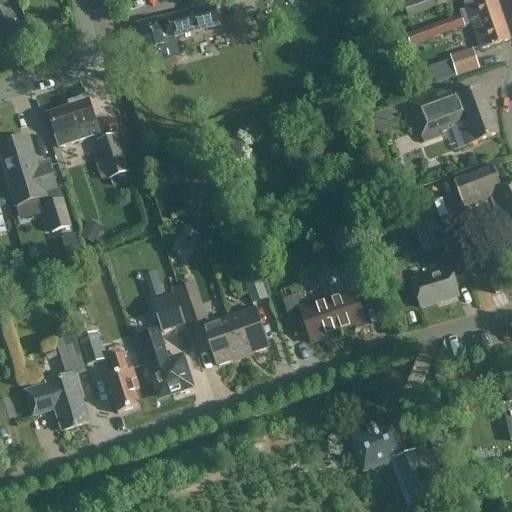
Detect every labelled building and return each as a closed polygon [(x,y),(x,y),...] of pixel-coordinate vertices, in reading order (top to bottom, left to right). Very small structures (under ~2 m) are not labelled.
[(413,0),(404,4),(409,18),(439,7),(436,0),(413,0)] [(475,0),(465,3),(481,51),(511,40),(496,0),(475,0)] [(221,27),(216,7),(162,20),(139,26),(149,66),(172,60),(180,58),(175,38),(221,27)] [(353,12),(358,33),(367,30),(362,9),(353,12)] [(19,36),(11,11),(0,15),(0,36),(2,41),(19,36)] [(466,27),(462,15),(407,35),(412,47),(466,27)] [(481,70),(474,49),(450,57),(452,63),(443,66),(438,71),(441,83),(481,70)] [(482,89),(461,97),(456,84),(409,102),(424,143),(443,136),(442,134),(461,127),(468,146),(499,134),(482,89)] [(71,107),(49,115),(56,136),(60,149),(77,143),(101,135),(88,97),(69,103),(71,107)] [(109,178),(109,180),(131,173),(118,136),(97,143),(103,161),(97,163),(103,180),(109,178)] [(28,139),(0,147),(0,148),(17,206),(28,203),(43,199),(47,214),(52,233),(72,228),(61,189),(56,191),(49,166),(38,170),(28,139)] [(165,168),(170,183),(182,178),(177,163),(165,168)] [(387,188),(380,167),(362,172),(369,194),(387,188)] [(511,183),(502,189),(493,168),(454,183),(465,212),(492,201),(498,214),(493,216),(501,235),(511,229),(511,183)] [(122,184),(119,177),(111,179),(114,187),(122,184)] [(408,202),(424,255),(444,249),(427,196),(408,202)] [(439,224),(446,248),(460,244),(453,220),(439,224)] [(80,237),(95,244),(104,228),(89,221),(80,237)] [(82,255),(77,236),(63,240),(68,259),(82,255)] [(413,282),(421,309),(460,297),(454,280),(468,276),(460,252),(443,258),(448,272),(413,282)] [(3,273),(6,286),(29,280),(26,267),(3,273)] [(391,273),(395,286),(404,283),(400,270),(391,273)] [(340,335),(368,325),(360,303),(372,299),(363,273),(343,280),(348,294),(328,301),(340,335)] [(268,300),(260,275),(244,280),(253,305),(268,300)] [(177,291),(190,329),(209,322),(196,284),(177,291)] [(187,327),(177,294),(153,302),(163,334),(187,327)] [(340,335),(328,301),(308,307),(304,294),(284,301),(296,337),(308,333),(312,345),(340,335)] [(244,358),(269,349),(256,309),(230,318),(244,358)] [(218,367),(244,358),(230,318),(204,327),(218,367)] [(168,362),(158,331),(139,337),(143,351),(148,349),(153,366),(150,368),(160,399),(193,388),(183,357),(168,362)] [(79,339),(88,366),(107,361),(98,333),(79,339)] [(86,373),(75,337),(58,342),(69,377),(26,391),(34,417),(56,411),(63,432),(90,424),(75,376),(86,373)] [(131,365),(127,366),(123,354),(110,358),(115,376),(107,378),(119,415),(141,407),(136,391),(140,390),(134,370),(133,370),(131,365)] [(0,423),(16,419),(10,399),(0,402),(0,423)] [(511,443),(511,402),(502,405),(511,444),(511,443)] [(404,456),(391,422),(351,438),(364,473),(391,463),(409,509),(423,503),(448,493),(441,471),(442,471),(434,450),(422,455),(421,450),(404,456)] [(425,428),(433,450),(444,446),(436,424),(425,428)]
